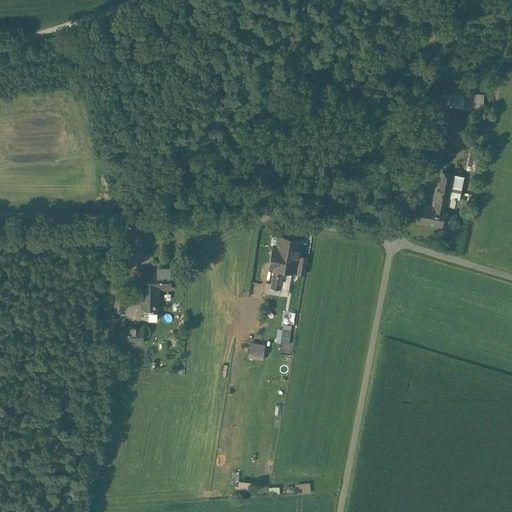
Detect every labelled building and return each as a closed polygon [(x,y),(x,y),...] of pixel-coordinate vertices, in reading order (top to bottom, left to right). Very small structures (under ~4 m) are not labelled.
[(483,96),(437,94),(437,106),(482,108),(483,96)] [(478,155),(470,153),(467,169),(475,170),(478,155)] [(435,205),(445,208),(447,196),(459,198),(464,176),(442,171),(438,187),(437,187),(435,201),(436,201),(435,205)] [(445,208),(435,205),(423,204),(420,222),(429,224),(430,223),(442,226),(446,208),(445,208)] [(299,267),(301,256),(298,255),(301,239),(280,236),(276,256),(272,256),(270,267),(274,268),(274,267),(284,269),(285,265),(299,267)] [(301,256),(299,267),(298,273),(305,274),(308,257),(301,256)] [(143,271),(143,306),(144,306),(144,311),(157,311),(158,288),(171,288),(171,266),(160,266),(160,271),(143,271)] [(274,267),(274,268),(270,286),(281,288),(284,269),(274,267)] [(125,309),(125,289),(112,288),(112,309),(125,309)] [(282,327),(277,327),(275,341),(289,343),(292,323),(283,322),(282,327)] [(143,327),(124,326),(123,342),(143,342),(143,327)] [(262,359),(266,343),(250,339),(247,356),(262,359)] [(310,481),(295,481),(296,492),(311,491),(310,481)] [(279,484),(269,485),(270,493),(280,492),(279,484)]
